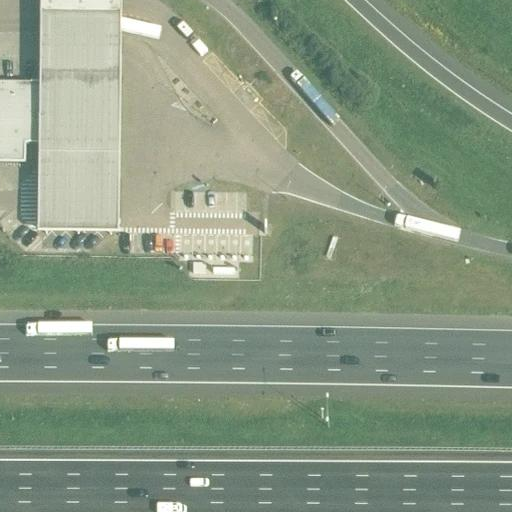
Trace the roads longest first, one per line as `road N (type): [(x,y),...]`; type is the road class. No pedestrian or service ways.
road 1 (motorway): [(511,360),(0,355)]
road 2 (motorway): [(0,487),(511,491)]
road 3 (motorway): [(511,122),(416,56),(356,0)]
